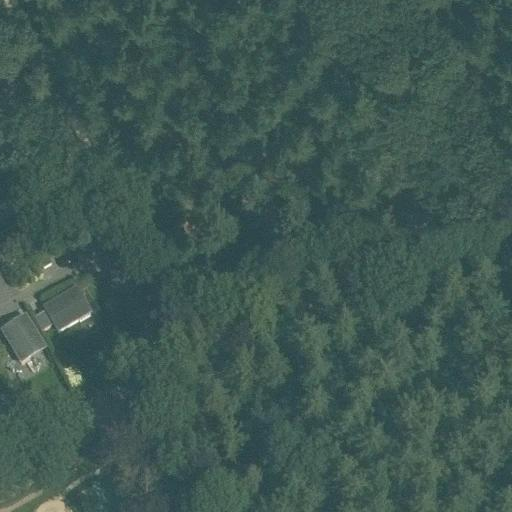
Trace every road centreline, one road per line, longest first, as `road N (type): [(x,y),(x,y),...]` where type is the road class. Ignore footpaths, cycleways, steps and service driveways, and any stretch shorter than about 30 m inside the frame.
road 1 (unknown): [(244,511),(204,427),(204,375),(186,313),(32,0)]
road 2 (track): [(138,376),(511,190)]
road 3 (track): [(511,223),(380,0)]
